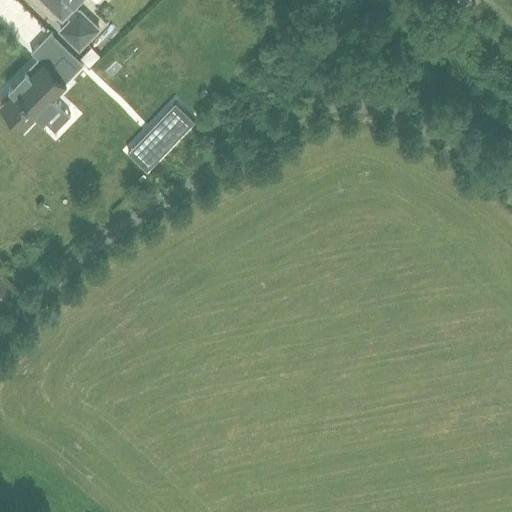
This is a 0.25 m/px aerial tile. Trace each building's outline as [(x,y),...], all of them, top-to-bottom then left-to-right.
[(50,0),(63,12),(64,11),(72,19),(61,30),(80,48),(99,28),(80,9),(79,10),(72,3),(74,0),(50,0)] [(443,0),(461,18),(476,4),(471,0),(443,0)] [(98,66),(106,53),(95,47),(87,60),(98,66)] [(13,91),(0,104),(24,128),(37,115),(43,121),(45,120),(60,104),(61,103),(55,97),(67,84),(66,82),(64,81),(78,67),(64,53),(50,67),(43,60),(13,91)] [(64,101),(12,154),(53,193),(86,159),(69,143),(87,124),(64,101)] [(195,120),(194,119),(188,125),(173,110),(133,151),(149,166),(146,169),(147,170),(195,120)] [(0,278),(0,300),(4,304),(15,294),(0,278)]
